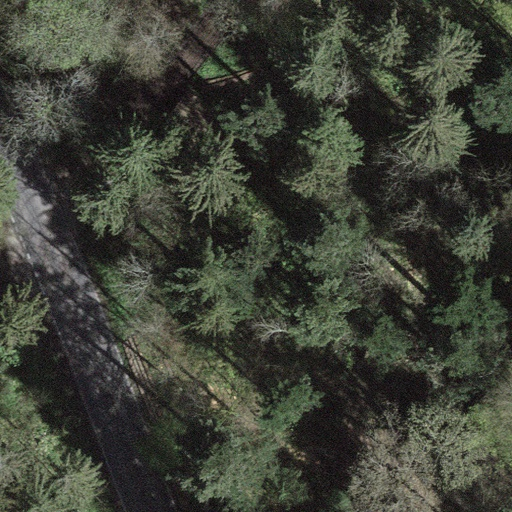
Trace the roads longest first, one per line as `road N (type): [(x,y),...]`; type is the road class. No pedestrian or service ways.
road 1 (tertiary): [(0,132),(151,511)]
road 2 (track): [(42,227),(261,0)]
